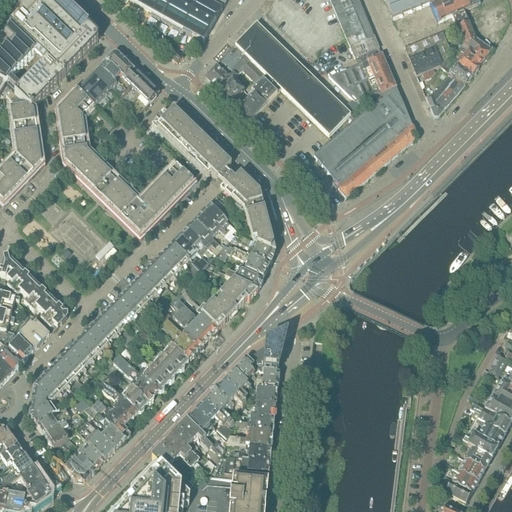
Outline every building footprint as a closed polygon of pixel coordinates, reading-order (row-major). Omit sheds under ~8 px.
[(98,43),(98,38),(58,0),(33,0),(27,6),(62,40),(82,59),(98,43)] [(130,0),(129,1),(196,39),(203,43),(221,11),(222,12),(228,0),(130,0)] [(329,0),(355,60),(379,50),(357,0),(329,0)] [(383,0),(392,21),(431,4),(441,0),(383,0)] [(15,13),(18,16),(9,25),(0,41),(0,84),(3,86),(5,88),(6,87),(11,81),(36,55),(42,61),(62,40),(27,6),(24,4),(15,13)] [(463,49),(482,63),(483,64),(492,53),(475,40),(468,24),(455,30),(463,49)] [(350,116),(256,25),(235,47),(250,62),(265,78),(280,91),(328,137),(350,116)] [(426,41),(405,50),(417,78),(422,76),(434,71),(440,68),(445,61),(446,60),(447,61),(450,57),(451,54),(446,43),(443,35),(441,36),(426,41)] [(28,109),(31,112),(82,59),(62,40),(42,61),(40,62),(43,65),(19,90),(11,81),(6,87),(17,99),(28,109)] [(233,80),(234,78),(241,71),(250,62),(235,47),(218,66),(226,73),(233,80)] [(472,79),(472,78),(483,64),(482,63),(463,49),(456,59),(455,58),(453,59),(455,65),(457,67),(472,79)] [(396,90),(382,56),(379,50),(355,60),(358,67),(372,99),(390,92),(396,90)] [(172,58),(171,59),(177,65),(183,59),(177,53),(172,58)] [(124,82),(134,73),(117,56),(113,56),(105,64),(122,80),(124,82)] [(445,61),(440,68),(449,75),(465,88),(465,87),(467,84),(472,79),(457,67),(455,65),(453,59),(451,60),(453,64),(455,66),(455,67),(447,61),(446,60),(445,61)] [(241,71),(257,87),(265,78),(250,62),(241,71)] [(116,86),(118,85),(122,80),(105,64),(100,70),(116,86)] [(330,79),(352,101),(359,107),(363,103),(372,99),(358,67),(330,79)] [(216,68),(205,80),(220,95),(233,80),(226,73),(225,76),(216,68)] [(100,70),(91,79),(114,100),(115,99),(117,101),(125,92),(118,85),(116,86),(100,70)] [(125,92),(117,101),(136,119),(149,106),(156,98),(156,96),(156,94),(149,88),(134,73),(124,82),(122,80),(118,85),(125,92)] [(252,98),(238,113),(250,124),(280,91),(265,78),(257,87),(249,96),(252,98)] [(91,79),(77,93),(99,115),(114,100),(91,79)] [(233,80),(220,95),(231,106),(244,91),(233,80)] [(3,86),(0,91),(0,97),(3,99),(6,97),(16,108),(16,110),(28,109),(17,99),(6,87),(5,88),(3,86)] [(390,92),(382,99),(409,130),(412,128),(407,117),(396,90),(390,92)] [(74,97),(58,113),(68,123),(82,121),(86,117),(90,122),(95,117),(102,124),(98,129),(105,136),(113,128),(100,115),(99,115),(77,93),(74,97)] [(409,130),(382,99),(319,152),(313,158),(334,182),(340,189),(409,130)] [(10,111),(14,140),(37,137),(34,114),(31,112),(28,109),(16,110),(10,111)] [(176,146),(192,130),(173,111),(168,117),(164,112),(151,125),(157,130),(158,129),(176,146)] [(87,154),(82,121),(68,123),(58,113),(65,165),(74,156),(87,154)] [(340,189),(338,191),(346,200),(363,185),(381,170),(399,155),(417,140),(412,128),(409,130),(340,189)] [(176,146),(195,165),(212,148),(192,130),(176,146)] [(41,165),(37,137),(14,140),(17,158),(41,165)] [(100,149),(108,157),(111,154),(103,146),(100,149)] [(225,173),(231,167),(212,148),(195,165),(208,177),(210,174),(217,181),(225,173)] [(65,165),(71,171),(83,183),(99,166),(87,154),(74,156),(65,165)] [(17,158),(3,172),(19,188),(41,165),(17,158)] [(149,178),(163,164),(165,162),(161,159),(146,174),(149,178)] [(127,175),(130,172),(118,160),(115,163),(127,175)] [(140,238),(193,183),(172,163),(164,171),(168,175),(139,205),(140,238)] [(99,166),(83,183),(86,185),(92,191),(140,238),(139,205),(102,169),(99,166)] [(0,175),(0,202),(3,205),(19,188),(3,172),(0,175)] [(225,173),(217,181),(222,186),(220,188),(224,192),(243,211),(259,195),(240,176),(235,182),(230,178),(225,173)] [(267,223),(259,195),(243,211),(244,212),(249,228),(267,223)] [(232,215),(216,200),(211,205),(227,220),(232,215)] [(209,207),(201,215),(217,230),(219,232),(224,237),(225,237),(227,235),(232,229),(209,207)] [(201,215),(194,223),(211,240),(219,232),(201,215)] [(194,223),(186,230),(207,250),(210,246),(214,250),(215,249),(216,250),(219,253),(223,250),(219,246),(218,246),(211,240),(194,223)] [(253,244),(250,245),(275,256),(267,223),(249,228),(253,244)] [(179,238),(197,255),(200,258),(207,250),(186,230),(179,238)] [(179,238),(172,245),(189,262),(191,264),(200,273),(208,265),(202,260),(198,263),(193,258),(197,255),(179,238)] [(249,252),(247,258),(269,268),(275,256),(250,245),(235,238),(232,240),(230,243),(249,252)] [(189,262),(172,245),(164,254),(181,271),(189,262)] [(248,266),(245,272),(264,281),(269,268),(247,258),(229,250),(224,248),(223,250),(219,253),(215,258),(225,263),(228,257),(248,266)] [(173,279),(181,271),(164,254),(156,262),(173,279)] [(9,275),(11,276),(18,269),(7,258),(3,259),(0,271),(0,277),(6,279),(7,278),(8,274),(9,275)] [(173,279),(156,262),(148,271),(165,287),(173,279)] [(258,294),(264,281),(245,272),(236,268),(233,275),(228,273),(226,276),(218,273),(218,275),(234,283),(258,294)] [(12,291),(26,277),(18,269),(11,276),(7,280),(10,283),(7,286),(12,291)] [(157,296),(165,287),(148,271),(139,279),(157,296)] [(35,285),(26,277),(12,291),(17,296),(20,293),(23,297),(35,285)] [(157,296),(139,279),(132,287),(149,304),(157,296)] [(247,303),(248,304),(257,295),(258,294),(234,283),(209,309),(204,304),(201,307),(200,309),(192,302),(185,292),(181,297),(179,295),(178,296),(185,303),(196,313),(199,316),(218,333),(247,303)] [(24,303),(29,307),(43,293),(35,285),(23,297),(27,300),(24,303)] [(141,313),(149,304),(132,287),(123,296),(141,313)] [(37,310),(40,313),(52,301),(43,293),(29,307),(34,313),(37,310)] [(0,295),(0,307),(12,311),(13,304),(14,303),(18,304),(19,305),(20,300),(11,298),(7,297),(0,295)] [(141,313),(123,296),(115,304),(133,321),(141,313)] [(169,305),(175,311),(209,343),(212,339),(214,340),(217,336),(217,334),(218,333),(199,316),(195,321),(192,318),(181,307),(185,303),(178,296),(176,298),(169,305)] [(46,324),(60,309),(52,301),(40,313),(44,316),(41,319),(46,324)] [(124,329),(133,321),(115,304),(107,313),(124,329)] [(0,319),(13,323),(14,321),(10,320),(11,315),(12,311),(0,307),(0,319)] [(54,326),(57,329),(67,320),(67,316),(60,309),(46,324),(51,329),(54,326)] [(175,311),(170,317),(175,322),(185,331),(186,332),(187,331),(189,332),(182,338),(198,353),(201,354),(204,350),(203,348),(209,343),(175,311)] [(26,312),(23,317),(20,322),(25,324),(30,316),(26,312)] [(124,329),(107,313),(99,321),(116,338),(124,329)] [(171,327),(175,322),(170,317),(169,316),(164,320),(171,327)] [(13,325),(13,323),(0,319),(0,331),(3,332),(6,333),(7,329),(8,329),(9,324),(13,325)] [(178,342),(179,343),(173,349),(188,364),(198,353),(182,338),(171,327),(164,320),(158,326),(175,342),(176,343),(178,342)] [(108,346),(116,338),(99,321),(91,329),(108,346)] [(275,345),(247,360),(247,361),(255,369),(258,371),(259,372),(259,368),(264,368),(271,369),(278,370),(279,370),(289,371),(289,376),(309,378),(309,373),(311,373),(314,343),(312,343),(314,323),(282,341),(280,342),(275,345)] [(27,329),(27,330),(26,331),(42,346),(49,338),(35,324),(32,327),(30,325),(27,329)] [(42,346),(26,331),(27,330),(27,329),(23,326),(20,329),(23,333),(19,336),(21,338),(18,341),(33,355),(42,346)] [(108,346),(91,329),(83,338),(100,355),(108,346)] [(0,340),(0,348),(2,346),(3,347),(8,342),(9,343),(15,337),(13,336),(6,333),(3,332),(1,337),(0,340)] [(127,349),(136,340),(127,332),(120,341),(127,349)] [(143,333),(140,337),(145,343),(149,339),(143,333)] [(15,337),(9,343),(8,344),(11,347),(7,351),(11,355),(13,353),(24,364),(33,355),(18,341),(15,337)] [(142,346),(145,343),(140,337),(136,340),(142,346)] [(92,363),(100,355),(83,338),(74,346),(92,363)] [(511,344),(508,341),(503,348),(511,354),(511,344)] [(2,346),(0,348),(0,359),(15,374),(24,364),(13,353),(11,355),(7,351),(11,347),(8,344),(9,343),(8,342),(3,347),(2,346)] [(84,371),(92,363),(74,346),(66,355),(84,371)] [(168,353),(162,359),(178,374),(181,374),(184,371),(184,369),(188,364),(173,349),(171,347),(166,351),(168,353)] [(76,380),(84,371),(66,355),(58,363),(76,380)] [(499,356),(488,374),(494,378),(497,380),(508,362),(505,360),(499,356)] [(158,364),(152,370),(168,385),(171,385),(174,381),(174,379),(178,374),(162,359),(161,357),(156,362),(158,364)] [(153,400),(158,395),(140,378),(119,358),(113,365),(129,380),(129,379),(135,384),(130,388),(148,405),(150,406),(154,402),(153,400)] [(0,388),(15,374),(0,359),(0,388)] [(251,379),(255,383),(257,381),(253,377),(258,371),(247,361),(234,373),(246,384),(251,379)] [(67,388),(76,380),(58,363),(50,371),(67,388)] [(143,369),(137,375),(140,378),(158,395),(161,395),(164,392),(163,389),(168,385),(152,370),(150,368),(148,366),(144,370),(143,369)] [(60,396),(67,388),(50,371),(42,380),(60,396)] [(484,372),(481,376),(491,382),(494,378),(488,374),(484,372)] [(114,373),(110,377),(116,383),(120,379),(114,373)] [(250,389),(246,384),(234,373),(225,384),(243,402),(247,397),(241,392),(245,387),(248,390),(250,389)] [(262,381),(257,381),(255,383),(257,383),(256,391),(277,393),(279,375),(278,375),(263,373),(262,381)] [(99,379),(103,383),(107,379),(103,374),(99,379)] [(53,404),(60,396),(42,380),(34,388),(49,403),(53,404)] [(511,426),(511,423),(511,396),(507,394),(510,388),(507,386),(502,383),(485,412),(511,426)] [(245,404),(243,402),(225,384),(215,394),(231,410),(233,408),(230,405),(234,401),(242,408),(245,404)] [(133,420),(138,416),(122,401),(108,387),(102,394),(109,400),(110,399),(115,404),(117,402),(118,404),(117,405),(118,407),(113,412),(115,414),(128,427),(128,426),(129,426),(130,426),(131,425),(132,424),(133,423),(133,422),(133,421),(133,420)] [(128,395),(122,401),(138,416),(140,416),(144,412),(143,410),(148,405),(130,388),(129,387),(124,392),(126,393),(128,395)] [(47,402),(49,403),(34,388),(29,417),(47,405),(47,402)] [(255,405),(275,407),(277,393),(256,391),(252,391),(252,392),(257,393),(255,405)] [(215,394),(205,404),(230,428),(233,425),(229,421),(230,420),(222,413),(227,409),(230,411),(231,410),(215,394)] [(469,397),(467,402),(472,405),(476,408),(479,403),(469,397)] [(37,429),(45,440),(78,417),(85,412),(89,409),(84,404),(54,424),(51,419),(37,429)] [(98,404),(92,411),(94,413),(125,444),(131,438),(123,431),(128,427),(115,414),(115,415),(108,408),(106,411),(98,404)] [(230,428),(205,404),(195,414),(212,430),(214,428),(211,425),(215,421),(221,427),(216,431),(226,441),(233,434),(228,430),(230,428)] [(47,405),(29,417),(37,429),(51,419),(57,415),(55,413),(50,405),(47,405)] [(274,421),(275,407),(255,405),(254,417),(252,416),(252,419),(274,421)] [(485,412),(476,408),(472,405),(470,411),(474,414),(481,418),(486,421),(484,424),(485,425),(485,427),(504,438),(511,426),(485,412)] [(89,409),(85,412),(90,417),(94,421),(93,422),(99,428),(94,433),(115,454),(125,444),(94,413),(92,411),(89,409)] [(214,432),(212,430),(195,414),(186,424),(214,451),(218,446),(209,437),(214,432)] [(504,438),(485,427),(485,425),(484,424),(486,421),(481,418),(474,414),(471,419),(477,424),(471,434),(497,450),(504,438)] [(78,417),(45,440),(52,452),(65,443),(68,441),(64,436),(66,435),(84,423),(78,417)] [(233,432),(249,434),(273,436),(274,421),(252,419),(250,419),(250,426),(247,426),(247,427),(236,425),(233,432)] [(217,454),(214,451),(186,424),(178,432),(196,450),(200,446),(208,453),(210,450),(216,455),(217,454)] [(86,444),(106,464),(115,454),(94,433),(88,427),(76,435),(86,444)] [(169,441),(200,472),(203,475),(210,475),(214,467),(208,462),(201,469),(196,464),(199,462),(192,455),(196,450),(178,432),(169,441)] [(6,433),(0,454),(0,457),(1,458),(17,447),(6,433)] [(226,447),(244,449),(271,451),(273,436),(249,434),(248,441),(246,441),(246,442),(229,440),(226,447)] [(464,446),(472,450),(491,461),(497,450),(471,434),(464,446)] [(169,441),(160,451),(178,468),(183,464),(190,471),(193,468),(199,473),(200,472),(169,441)] [(79,456),(96,474),(106,464),(86,444),(80,450),(83,453),(79,456)] [(10,465),(12,468),(25,459),(17,447),(1,458),(7,467),(10,465)] [(244,455),(232,454),(231,461),(270,465),(271,451),(244,449),(244,455)] [(472,450),(465,462),(484,473),(491,461),(472,450)] [(151,460),(158,466),(158,467),(187,494),(192,489),(180,478),(174,473),(178,468),(160,451),(151,460)] [(75,484),(84,485),(96,474),(79,456),(74,452),(70,456),(73,459),(76,458),(78,460),(73,465),(71,463),(65,470),(75,484)] [(10,486),(19,480),(33,471),(25,459),(12,468),(16,473),(5,480),(10,486)] [(224,477),(267,481),(268,481),(270,465),(231,461),(226,460),(224,477)] [(460,472),(459,474),(478,485),(484,473),(465,462),(460,472)] [(182,511),(183,507),(188,508),(189,497),(187,494),(158,467),(157,468),(114,511),(182,511)] [(19,480),(13,484),(18,491),(24,487),(28,493),(42,483),(33,471),(19,480)] [(511,472),(511,473),(499,494),(498,497),(501,500),(504,497),(511,481),(511,472)] [(459,474),(453,485),(471,496),(478,485),(459,474)] [(0,496),(0,511),(5,511),(9,492),(9,490),(10,486),(5,480),(3,482),(2,484),(0,495),(2,495),(2,497),(0,496)] [(264,511),(266,500),(268,484),(232,481),(231,495),(230,495),(230,498),(229,511),(264,511)] [(24,500),(22,511),(27,511),(29,509),(36,510),(49,501),(50,496),(42,483),(28,493),(29,495),(27,497),(26,498),(26,500),(24,500)] [(465,507),(471,496),(453,485),(452,486),(451,485),(445,495),(465,507)] [(9,492),(5,511),(22,511),(24,500),(20,499),(21,499),(22,493),(12,491),(9,490),(9,492)] [(496,503),(493,504),(490,508),(487,511),(498,511),(500,507),(500,504),(496,503)]
